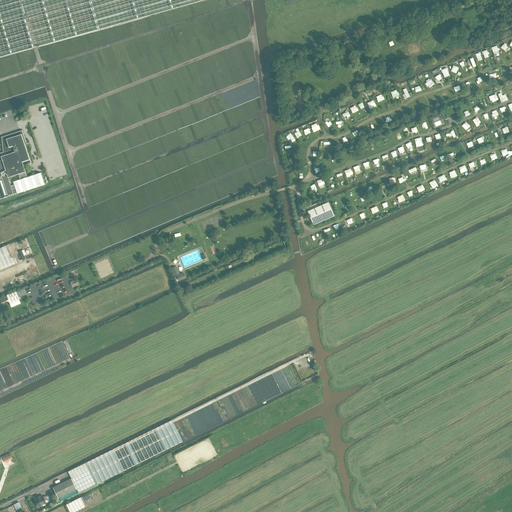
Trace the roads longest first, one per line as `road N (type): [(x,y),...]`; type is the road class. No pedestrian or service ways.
road 1 (track): [(366,377),(416,449),(366,482),(358,497)]
road 2 (track): [(0,80),(156,30)]
